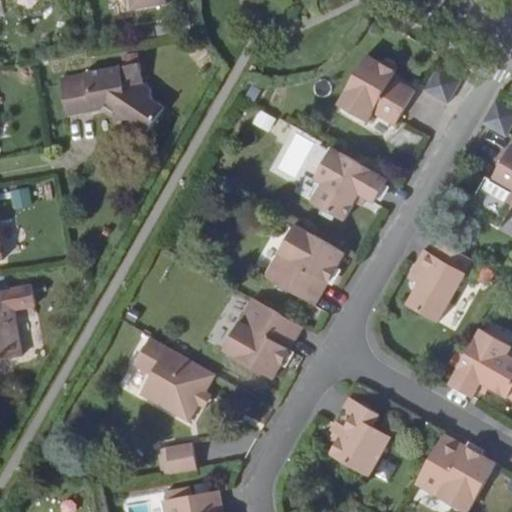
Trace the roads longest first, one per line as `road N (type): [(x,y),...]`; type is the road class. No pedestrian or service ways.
road 1 (residential): [(335,351),(511,42)]
road 2 (residential): [(335,351),(511,452)]
road 3 (residential): [(262,511),(260,484),(335,351)]
